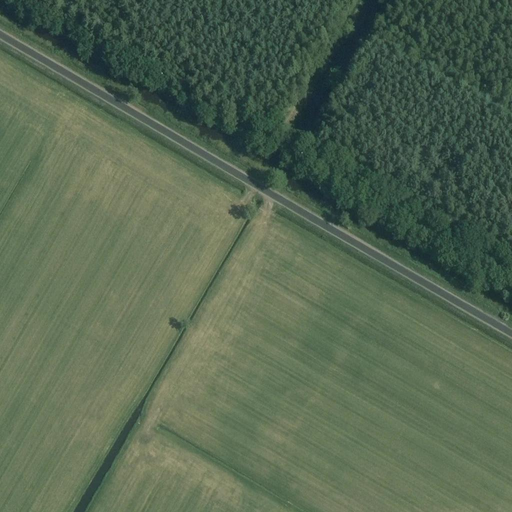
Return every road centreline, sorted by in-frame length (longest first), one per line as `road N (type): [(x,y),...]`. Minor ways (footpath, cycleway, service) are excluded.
road 1 (unclassified): [(511,333),(0,36)]
road 2 (track): [(392,0),(307,144)]
road 3 (track): [(356,0),(285,122)]
